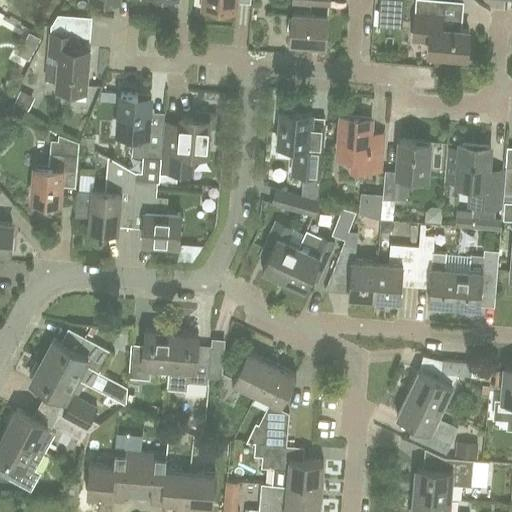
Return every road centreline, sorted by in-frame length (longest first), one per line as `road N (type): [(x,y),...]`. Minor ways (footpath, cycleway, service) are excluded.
road 1 (residential): [(0,353),(29,299),(58,276),(188,284),(211,276)]
road 2 (residential): [(351,511),(356,364),(277,322)]
road 3 (residential): [(511,337),(277,322)]
road 4 (residential): [(211,276),(237,216),(250,68)]
road 5 (residential): [(497,89),(494,105),(484,109),(411,104),(395,81),(352,76)]
road 6 (residential): [(250,68),(198,55),(168,67),(131,63),(126,34)]
